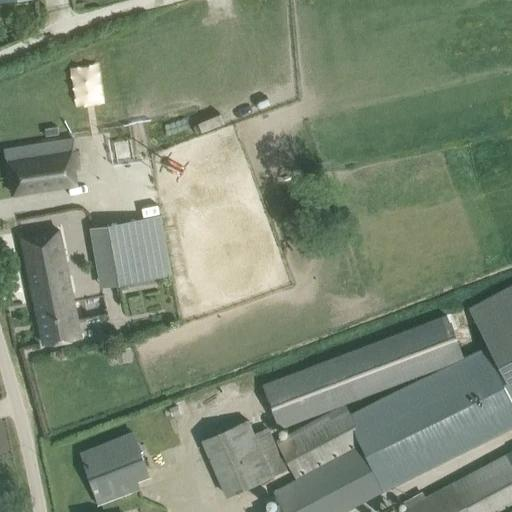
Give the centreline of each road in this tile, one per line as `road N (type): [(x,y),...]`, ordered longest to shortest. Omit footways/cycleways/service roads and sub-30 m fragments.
road 1 (unclassified): [(39,511),(0,348)]
road 2 (unclassified): [(0,57),(156,0)]
